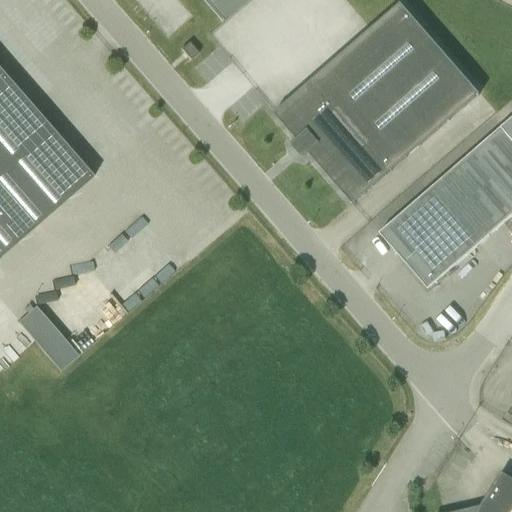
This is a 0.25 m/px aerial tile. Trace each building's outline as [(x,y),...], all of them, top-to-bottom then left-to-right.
[(202,0),(223,23),(249,0),(202,0)] [(353,205),(480,95),(401,4),(275,114),(353,205)] [(191,61),(199,54),(189,43),(181,50),(191,61)] [(0,259),(93,178),(0,71),(0,259)] [(511,119),(502,128),(511,139),(511,119)] [(511,217),(511,139),(502,128),(380,234),(429,290),(511,217)] [(18,322),(61,372),(79,356),(36,307),(18,322)] [(457,511),(511,511),(511,478),(502,473),(477,511),(468,511),(468,509),(457,511)]
